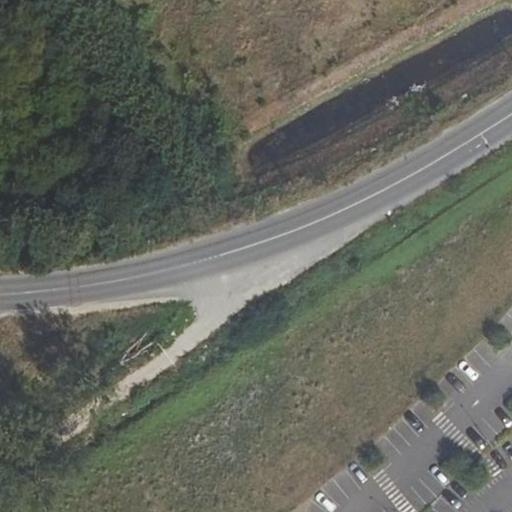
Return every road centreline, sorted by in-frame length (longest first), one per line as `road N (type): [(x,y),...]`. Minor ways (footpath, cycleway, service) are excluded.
road 1 (tertiary): [(511,113),(374,194),(252,245),(128,278),(0,294)]
road 2 (track): [(0,479),(203,338),(231,302),(252,245)]
